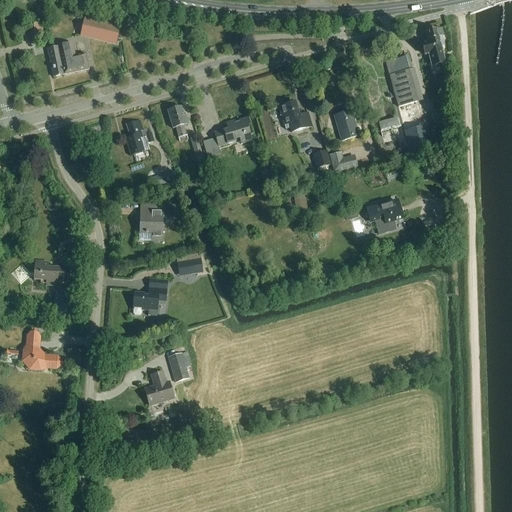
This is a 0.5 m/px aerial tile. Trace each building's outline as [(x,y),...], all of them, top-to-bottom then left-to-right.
[(81,36),(116,45),(120,28),(85,19),(81,36)] [(31,46),(39,45),(37,25),(29,26),(31,46)] [(428,46),(422,48),(424,57),(428,56),(430,62),(431,68),(438,66),(445,64),(441,48),(444,47),(441,38),(443,38),(441,29),(424,34),(428,46)] [(58,48),(64,76),(88,71),(85,55),(74,57),(72,45),(58,48)] [(52,79),(64,76),(58,48),(46,50),(52,79)] [(391,62),(386,63),(390,77),(412,71),(408,57),(391,62)] [(281,108),(279,108),(284,126),(285,131),(290,130),(291,134),(312,128),(307,114),(298,117),(294,104),(293,104),(292,101),(280,105),(281,108)] [(419,106),(399,111),(401,118),(421,113),(419,106)] [(183,127),(188,126),(186,118),(184,118),(181,109),(167,113),(172,131),(175,130),(178,140),(186,137),(183,127)] [(340,143),(357,137),(350,112),(333,117),(340,143)] [(226,130),(213,134),(215,140),(202,144),(207,159),(220,156),(218,148),(235,143),(235,141),(239,140),(240,146),(252,142),(250,136),(252,135),(247,119),(234,123),(234,122),(225,125),(226,130)] [(146,131),(143,132),(140,123),(126,127),(131,144),(126,146),(126,147),(121,149),(123,158),(129,156),(130,158),(149,152),(146,145),(154,142),(152,134),(147,135),(146,131)] [(194,156),(201,154),(197,139),(190,141),(194,156)] [(327,151),(314,155),(318,169),(331,165),(327,151)] [(334,175),(358,168),(354,156),(343,159),(342,153),(329,157),(334,175)] [(426,172),(433,170),(430,160),(413,166),(416,175),(422,173),(424,178),(428,177),(426,172)] [(174,172),(157,177),(161,189),(178,183),(174,172)] [(165,201),(177,197),(175,191),(164,195),(165,201)] [(396,231),(394,224),(403,222),(397,200),(366,209),(370,225),(375,223),(378,236),(396,231)] [(146,234),(152,234),(151,243),(161,243),(162,219),(166,220),(166,222),(173,222),(173,210),(168,209),(168,205),(140,204),(140,211),(139,234),(144,234),(144,235),(146,235),(146,234)] [(200,261),(177,265),(178,273),(202,270),(200,261)] [(69,283),(70,270),(47,268),(48,264),(35,263),(34,280),(40,281),(40,284),(46,284),(46,286),(57,287),(57,282),(69,283)] [(33,275),(30,274),(22,265),(12,274),(21,285),(29,277),(32,278),(33,275)] [(140,312),(149,313),(148,317),(156,318),(158,303),(165,304),(166,292),(148,290),(148,296),(134,295),(132,311),(133,311),(133,315),(134,316),(138,317),(140,316),(140,312)] [(54,296),(53,310),(67,312),(69,297),(54,296)] [(56,371),(62,365),(56,358),(42,357),(42,356),(40,353),(38,353),(39,338),(34,332),(27,338),(26,353),(23,353),(22,363),(29,372),(40,372),(43,370),(56,371)] [(175,385),(189,380),(181,356),(168,360),(175,385)] [(149,408),(174,401),(169,384),(165,385),(162,374),(151,377),(154,388),(144,391),(149,408)]
